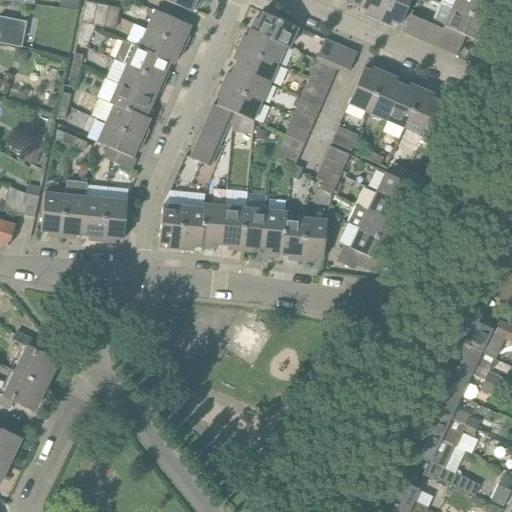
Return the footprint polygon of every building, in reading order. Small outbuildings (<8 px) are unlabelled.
[(61,0),(59,9),(78,12),(79,0),(61,0)] [(160,0),(192,13),(194,7),(198,6),(200,5),(202,0),(160,0)] [(349,5),(362,10),(366,0),(348,0),(351,1),(349,5)] [(366,17),(378,22),(388,0),(366,0),(362,10),(368,13),(366,17)] [(392,24),(400,27),(411,0),(388,0),(378,22),(391,27),(392,24)] [(454,0),(452,7),(492,24),(497,13),(493,12),(496,5),(485,0),(454,0)] [(81,24),(93,26),(97,5),(85,3),(81,24)] [(486,38),(492,24),(452,7),(451,8),(441,4),(433,22),(434,22),(444,27),(455,32),(465,37),(479,43),(483,36),(486,38)] [(96,27),(104,28),(108,7),(97,5),(93,26),(96,27)] [(104,28),(116,31),(120,10),(108,7),(104,28)] [(146,29),(186,47),(189,39),(189,36),(187,34),(190,27),(154,11),(146,29)] [(403,33),(414,38),(423,17),(412,13),(403,33)] [(249,33),(285,49),(290,50),(299,30),(262,14),(259,21),(255,19),(249,33)] [(414,38),(425,43),(434,22),(433,22),(423,17),(414,38)] [(0,44),(12,47),(21,48),(25,25),(0,19),(0,44)] [(425,43),(436,47),(444,27),(434,22),(425,43)] [(96,27),(93,26),(81,24),(77,44),(87,48),(96,27)] [(436,47),(446,52),(455,32),(444,27),(436,47)] [(154,58),(169,64),(173,66),(176,59),(179,58),(182,57),(186,47),(146,29),(138,48),(155,55),(154,58)] [(446,52),(457,57),(465,37),(455,32),(446,52)] [(278,65),(285,49),(249,33),(247,38),(243,36),(238,47),(278,65)] [(167,69),(169,64),(154,58),(155,55),(138,48),(123,41),(114,61),(126,66),(166,83),(169,75),(169,72),(167,69)] [(326,66),(335,46),(324,41),(315,61),(317,62),(326,66)] [(346,50),(335,46),(326,66),(337,71),(346,50)] [(234,69),(270,85),(278,65),(238,47),(233,61),(236,62),(234,69)] [(357,55),(346,50),(337,71),(348,75),(357,55)] [(72,66),(81,68),(83,56),(75,55),(72,66)] [(326,66),(317,62),(313,71),(333,80),(337,71),(326,66)] [(70,79),(79,81),(81,68),(72,66),(70,79)] [(117,85),(154,101),(156,95),(159,94),(162,92),(166,83),(126,66),(117,85)] [(222,86),(262,103),(270,85),(234,69),(231,76),(227,74),(222,86)] [(347,106),(367,114),(384,74),(372,69),(371,72),(363,69),(347,106)] [(308,82),(328,91),(333,80),(313,71),(308,82)] [(367,114),(385,122),(401,86),(395,83),(396,79),(384,74),(367,114)] [(303,93),(323,102),(328,91),(308,82),(303,93)] [(130,111),(150,120),(153,112),(153,110),(151,107),(154,101),(117,85),(109,104),(109,105),(112,107),(129,114),(130,111)] [(385,122),(404,130),(422,90),(410,85),(408,89),(401,86),(385,122)] [(217,107),(253,123),(262,103),(222,86),(216,98),(220,100),(217,107)] [(404,130),(422,138),(438,102),(432,99),(434,95),(422,90),(404,130)] [(318,112),(323,102),(303,93),(299,104),(318,112)] [(59,106),(68,108),(71,96),(62,94),(59,106)] [(438,102),(422,138),(421,141),(441,150),(457,114),(449,111),(451,107),(438,102)] [(294,114),(314,123),(318,112),(299,104),(294,114)] [(57,118),(65,120),(68,108),(59,106),(57,118)] [(253,127),(253,123),(217,107),(213,106),(209,116),(229,125),(230,124),(232,125),(232,132),(254,133),(254,127),(253,127)] [(105,124),(145,141),(149,133),(148,130),(147,127),(150,120),(130,111),(129,114),(112,107),(105,124)] [(289,126),(309,134),(314,123),(294,114),(289,126)] [(204,127),(225,136),(229,125),(209,116),(204,127)] [(109,149),(117,153),(133,159),(136,152),(139,152),(141,151),(145,141),(105,124),(96,144),(109,149)] [(284,136),(304,144),(309,134),(289,126),(284,136)] [(199,138),(220,147),(225,136),(204,127),(199,138)] [(331,144),(351,152),(358,136),(338,128),(331,144)] [(72,147),(76,139),(64,134),(61,142),(72,147)] [(280,147),(300,156),(304,144),(284,136),(280,147)] [(195,149),(215,157),(220,147),(199,138),(195,149)] [(72,147),(84,152),(87,144),(76,139),(72,147)] [(295,166),(300,156),(280,147),(275,158),(295,166)] [(324,158),(344,167),(349,156),(329,147),(324,158)] [(357,156),(368,162),(372,153),(361,148),(357,156)] [(117,153),(109,149),(104,160),(113,163),(117,153)] [(211,168),(215,157),(195,149),(190,159),(211,168)] [(137,160),(133,159),(117,153),(113,163),(132,171),(137,160)] [(368,162),(380,167),(384,159),(372,153),(368,162)] [(320,169),(340,178),(344,167),(324,158),(320,169)] [(389,176),(403,182),(408,172),(394,165),(389,176)] [(297,182),(303,170),(295,166),(289,178),(297,182)] [(323,183),(335,189),(340,178),(320,169),(315,180),(323,183)] [(403,182),(416,189),(421,178),(408,172),(403,182)] [(420,190),(416,189),(403,182),(389,176),(385,174),(376,193),(415,212),(421,199),(417,198),(420,190)] [(320,191),(332,196),(335,189),(323,183),(320,191)] [(26,195),(39,198),(41,188),(27,186),(25,195),(26,195)] [(21,216),(34,219),(39,198),(26,195),(25,195),(9,190),(5,210),(21,216)] [(409,223),(415,212),(376,193),(367,211),(402,228),(405,222),(409,223)] [(48,238),(61,239),(66,196),(44,194),(40,233),(48,234),(48,238)] [(75,236),(82,237),(86,198),(66,196),(61,239),(74,241),(75,236)] [(89,242),(103,243),(107,200),(86,198),(82,237),(89,238),(89,242)] [(115,240),(123,241),(127,202),(107,200),(103,243),(115,244),(115,240)] [(166,249),(180,250),(184,208),(163,205),(159,244),(167,245),(166,249)] [(214,246),(221,246),(225,207),(203,205),(202,209),(201,227),(204,228),(202,249),(213,250),(214,246)] [(358,231),(397,249),(403,236),(399,235),(402,228),(367,211),(356,206),(347,223),(359,229),(358,231)] [(228,251),(241,253),(245,209),(225,207),(221,246),(228,247),(228,251)] [(193,248),(202,249),(204,228),(201,227),(202,209),(184,208),(180,250),(193,252),(193,248)] [(254,250),(261,250),(265,211),(245,209),(241,253),(254,254),(254,250)] [(268,255),(280,256),(282,235),(285,235),(286,217),(287,213),(265,211),(261,250),(269,251),(268,255)] [(327,221),(326,227),(333,231),(339,221),(327,215),(327,221)] [(288,261),(302,263),(307,219),(286,217),(285,235),(282,235),(280,256),(289,257),(288,261)] [(511,218),(506,217),(486,290),(511,297),(511,292),(511,218)] [(307,219),(302,263),(315,264),(315,260),(323,261),(326,227),(327,221),(307,219)] [(0,225),(0,244),(9,247),(15,226),(1,222),(0,225)] [(354,270),(356,265),(376,274),(381,264),(385,266),(388,258),(392,260),(397,249),(358,231),(349,249),(344,247),(337,262),(354,270)] [(494,333),(490,331),(464,319),(453,342),(480,355),(494,361),(504,340),(511,343),(511,330),(499,324),(494,333)] [(14,372),(45,387),(57,362),(36,352),(40,344),(16,333),(12,341),(25,348),(14,372)] [(443,364),(470,376),(480,355),(453,342),(443,364)] [(433,385),(460,397),(466,385),(470,376),(443,364),(433,385)] [(0,395),(0,405),(8,409),(12,401),(33,412),(45,387),(14,372),(2,396),(0,395)] [(498,388),(502,379),(488,373),(484,382),(498,388)] [(494,396),(498,388),(484,382),(480,390),(494,396)] [(423,407),(450,419),(460,397),(433,385),(423,407)] [(414,428),(455,448),(464,426),(450,419),(423,407),(414,428)] [(488,437),(492,429),(468,417),(464,426),(488,437)] [(0,461),(8,465),(19,441),(0,431),(0,426),(2,423),(0,421),(0,461)] [(422,476),(431,479),(432,477),(474,497),(480,485),(454,473),(453,473),(445,470),(455,448),(414,428),(403,451),(428,463),(422,476)] [(381,500),(406,511),(429,511),(426,511),(427,508),(413,502),(419,490),(391,478),(381,500)] [(220,492),(206,485),(201,496),(215,502),(220,492)] [(375,511),(406,511),(381,500),(375,511)]
